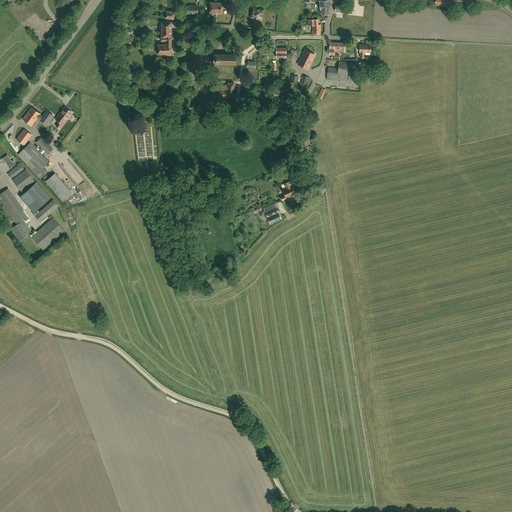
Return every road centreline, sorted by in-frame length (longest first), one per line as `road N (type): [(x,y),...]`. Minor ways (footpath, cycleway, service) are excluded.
road 1 (track): [(296,511),(235,418),(174,396),(109,345),(48,331),(0,306)]
road 2 (residential): [(319,192),(299,169),(291,135),(321,69),(325,37)]
road 3 (tertiary): [(0,127),(98,0)]
